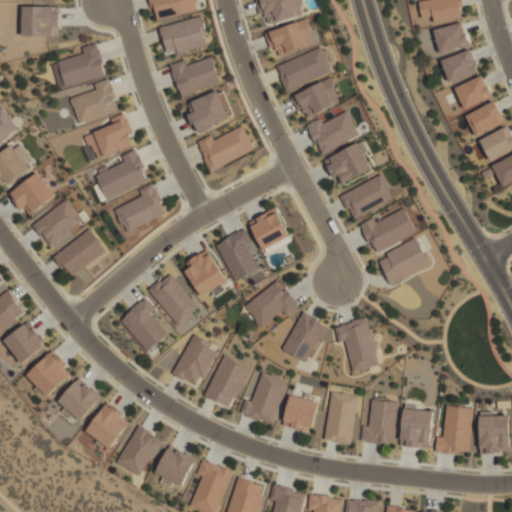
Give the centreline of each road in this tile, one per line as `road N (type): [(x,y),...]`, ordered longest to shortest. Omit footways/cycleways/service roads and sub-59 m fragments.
road 1 (residential): [(511,483),(352,471),(240,446),(110,362),(0,231)]
road 2 (track): [(30,511),(491,499)]
road 3 (tertiary): [(511,310),(427,161),(376,53),(361,0)]
road 4 (residential): [(228,0),(261,103),(334,241),(338,279)]
road 5 (residential): [(71,323),(170,237),(294,166)]
road 6 (residential): [(205,215),(152,105),(125,23),(107,1)]
